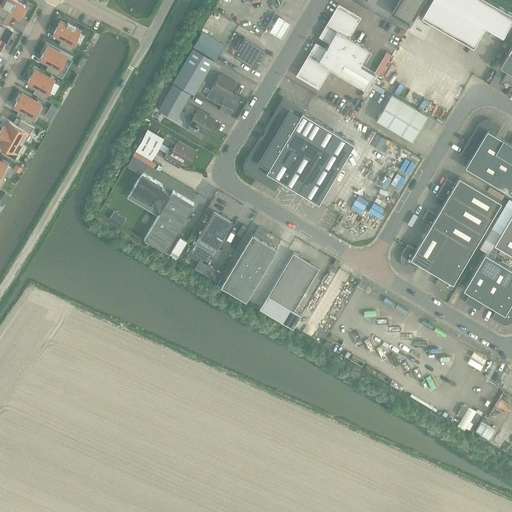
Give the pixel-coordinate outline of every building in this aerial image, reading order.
[(13,14),(19,17),(25,5),(15,0),(3,0),(1,5),(0,4),(0,14),(6,17),(10,12),(13,14)] [(398,0),(392,12),(410,23),(423,0),(398,0)] [(485,27),(503,37),(511,20),(511,14),(487,0),(431,0),(421,17),(473,47),(485,27)] [(360,65),(362,62),(369,49),(347,36),(349,33),(358,18),(339,6),(321,36),(330,41),(328,43),(329,43),(326,48),(324,50),(316,45),(298,74),(317,86),(330,66),(365,87),(373,73),(360,65)] [(6,17),(0,14),(0,35),(7,39),(13,29),(7,25),(3,23),(6,17)] [(289,21),(277,14),(268,28),(281,35),(289,21)] [(67,25),(60,21),(53,33),(63,38),(59,44),(72,51),(75,44),(73,43),(79,31),(75,29),(75,27),(68,23),(67,25)] [(202,32),(194,46),(215,58),(223,44),(202,32)] [(255,62),(263,49),(245,38),(234,56),(252,67),(255,69),(258,64),(255,62)] [(508,70),(502,80),(511,85),(511,83),(511,45),(500,65),(508,70)] [(46,69),(58,76),(62,69),(60,68),(66,57),(47,46),(40,58),(49,63),(46,69)] [(192,47),(172,82),(193,94),(213,59),(192,47)] [(33,93),(46,100),(49,93),(47,92),(54,80),(46,76),(34,70),(27,82),(37,87),(33,93)] [(235,83),(220,74),(212,87),(213,87),(207,97),(220,105),(225,95),(227,96),(235,83)] [(171,84),(158,109),(175,119),(189,94),(171,84)] [(14,106),(20,109),(23,111),(20,117),(32,124),(36,117),(34,116),(40,104),(21,93),(20,95),(19,94),(16,100),(17,101),(14,106)] [(422,124),(430,129),(435,120),(391,94),(376,119),(412,141),(422,124)] [(198,107),(216,114),(220,106),(201,99),(198,107)] [(249,173),(274,188),(279,180),(319,203),(354,143),(302,112),(303,110),(284,99),(246,162),(245,164),(245,167),(245,169),(247,171),(249,173)] [(231,113),(234,107),(222,103),(220,109),(231,113)] [(205,133),(206,133),(214,119),(197,109),(189,123),(198,128),(194,134),(202,138),(205,133)] [(22,142),(27,132),(30,133),(33,127),(20,119),(17,125),(13,123),(10,121),(8,120),(6,124),(4,124),(0,130),(22,142)] [(496,134),(501,125),(493,121),(489,119),(484,119),(481,121),(478,125),(471,137),(479,142),(474,150),(490,160),(503,138),(496,134)] [(135,149),(151,159),(164,137),(147,128),(135,149)] [(0,130),(0,144),(1,144),(5,147),(1,152),(1,153),(14,160),(18,153),(16,152),(22,142),(0,130)] [(465,166),(496,185),(506,169),(490,160),(474,150),(479,142),(471,137),(461,153),(469,158),(465,166)] [(490,160),(506,169),(511,158),(511,139),(510,143),(503,138),(490,160)] [(181,161),(188,164),(196,151),(178,141),(173,149),(170,147),(163,159),(175,166),(176,165),(178,161),(179,161),(181,161)] [(159,147),(167,151),(170,146),(161,142),(159,147)] [(511,158),(506,169),(496,185),(511,194),(511,158)] [(0,188),(6,180),(3,178),(10,167),(0,161),(0,188)] [(16,164),(13,168),(19,172),(22,168),(16,164)] [(165,251),(194,203),(172,190),(170,195),(161,186),(162,184),(142,172),(134,186),(127,197),(158,215),(144,239),(165,251)] [(446,178),(441,187),(492,217),(501,201),(459,176),(455,183),(446,178)] [(492,217),(441,187),(436,195),(445,200),(440,207),(482,232),(492,217)] [(491,194),(501,199),(504,195),(493,189),(491,194)] [(422,218),(431,223),(447,232),(473,248),(482,232),(440,207),(436,214),(428,209),(422,218)] [(200,257),(207,262),(208,262),(211,257),(216,260),(223,250),(222,249),(217,246),(232,221),(231,221),(214,211),(214,210),(199,236),(187,255),(188,255),(190,251),(200,257)] [(113,212),(110,218),(115,221),(119,215),(113,212)] [(426,267),(433,255),(447,232),(431,223),(415,249),(407,244),(402,253),(400,256),(401,260),(402,264),(405,266),(414,272),(419,263),(426,267)] [(221,285),(246,300),(277,247),(275,246),(280,238),(258,226),(254,233),(252,232),(221,285)] [(511,231),(504,226),(494,243),(511,254),(511,231)] [(447,232),(433,255),(426,267),(440,275),(435,284),(447,291),(473,248),(447,232)] [(171,253),(178,257),(187,240),(180,236),(171,253)] [(319,267),(293,251),(267,294),(293,310),(319,267)] [(491,318),(499,323),(503,324),(507,324),(510,323),(511,320),(511,268),(485,252),(463,288),(470,292),(465,302),(478,310),(484,301),(497,309),(491,318)] [(202,273),(211,278),(215,281),(220,272),(207,264),(202,273)] [(267,294),(259,308),(293,328),(301,314),(293,310),(267,294)] [(471,432),(481,415),(462,404),(452,421),(453,421),(470,431),(471,432)] [(489,439),(495,430),(481,421),(475,430),(489,439)]
